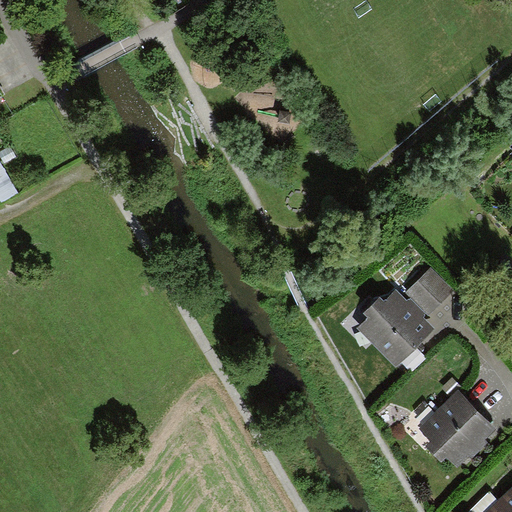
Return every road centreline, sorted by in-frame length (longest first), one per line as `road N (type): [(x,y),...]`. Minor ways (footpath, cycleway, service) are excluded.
road 1 (track): [(287,269),(158,29)]
road 2 (track): [(422,511),(307,316)]
